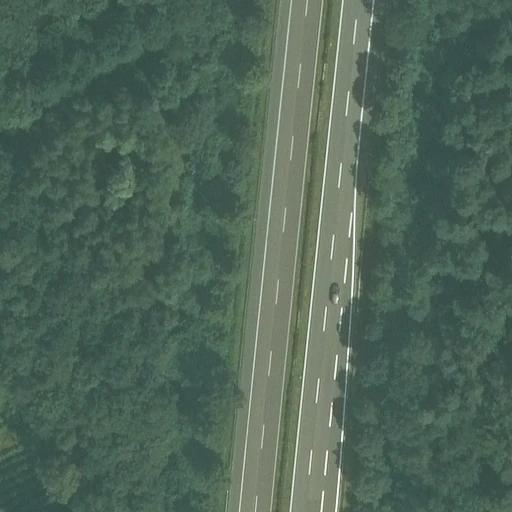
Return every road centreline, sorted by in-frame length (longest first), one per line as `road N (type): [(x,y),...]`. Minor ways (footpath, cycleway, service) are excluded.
road 1 (motorway): [(306,511),(361,0)]
road 2 (motorway): [(299,0),(250,511)]
